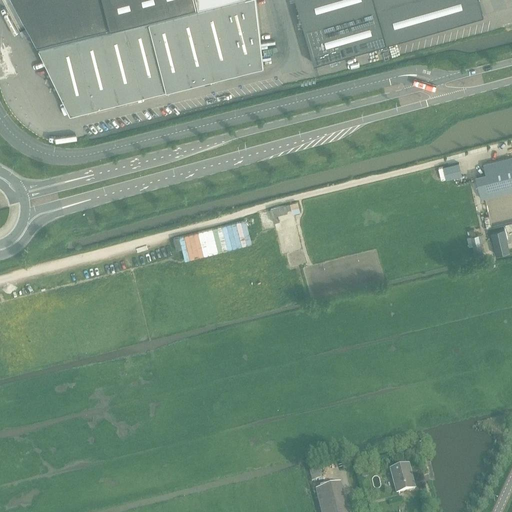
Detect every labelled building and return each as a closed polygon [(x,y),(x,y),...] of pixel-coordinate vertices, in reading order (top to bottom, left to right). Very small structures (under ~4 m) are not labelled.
[(12,0),(39,48),(112,29),(112,30),(161,17),(195,8),(192,0),(12,0)] [(230,0),(195,0),(198,8),(230,0)] [(255,0),(238,0),(219,5),(236,73),(263,66),(255,0)] [(295,0),(314,64),(483,16),(478,0),(295,0)] [(209,8),(196,11),(213,79),(236,73),(219,5),(209,8)] [(207,80),(213,79),(196,11),(173,17),(190,85),(207,80)] [(167,91),(190,85),(173,17),(150,23),(167,91)] [(150,23),(127,29),(144,97),(167,91),(150,23)] [(144,97),(127,29),(104,34),(117,86),(121,102),(124,102),(126,101),(130,100),(131,100),(132,100),(144,97)] [(104,34),(81,40),(98,108),(104,107),(113,104),(118,103),(121,102),(117,86),(104,34)] [(71,115),(98,108),(81,40),(40,51),(71,115)] [(511,191),(511,157),(483,165),(486,174),(475,177),(481,199),(511,191)] [(511,223),(488,230),(494,254),(511,250),(511,223)] [(475,236),(474,230),(469,231),(474,256),(482,254),(479,235),(475,236)] [(398,494),(416,489),(409,466),(392,470),(398,494)] [(310,471),(312,482),(322,479),(320,468),(310,471)] [(348,511),(342,485),(317,492),(321,511),(348,511)]
